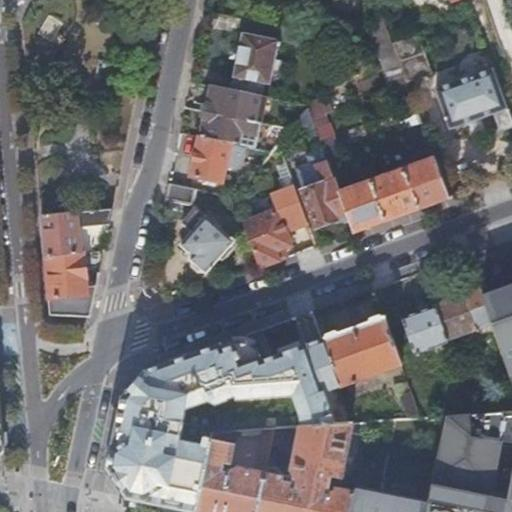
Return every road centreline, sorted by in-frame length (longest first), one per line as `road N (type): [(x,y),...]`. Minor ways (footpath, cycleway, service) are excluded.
road 1 (residential): [(511,209),(107,355)]
road 2 (residential): [(111,337),(183,0)]
road 3 (residential): [(0,38),(28,339)]
road 4 (residential): [(68,511),(82,430),(107,355)]
